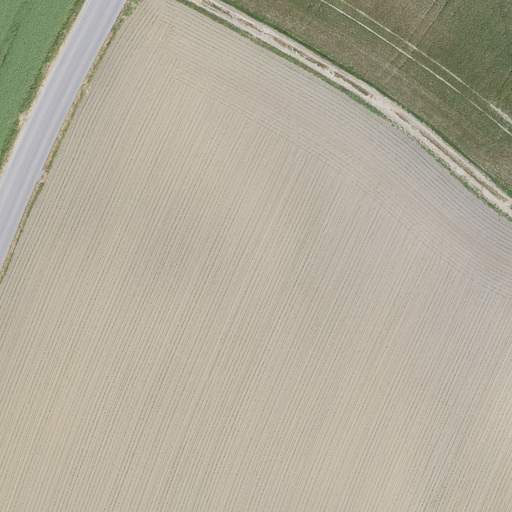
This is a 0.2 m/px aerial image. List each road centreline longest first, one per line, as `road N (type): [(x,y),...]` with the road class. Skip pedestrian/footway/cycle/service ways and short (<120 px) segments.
road 1 (track): [(195,0),(382,102),(511,209)]
road 2 (tertiary): [(107,0),(0,227)]
